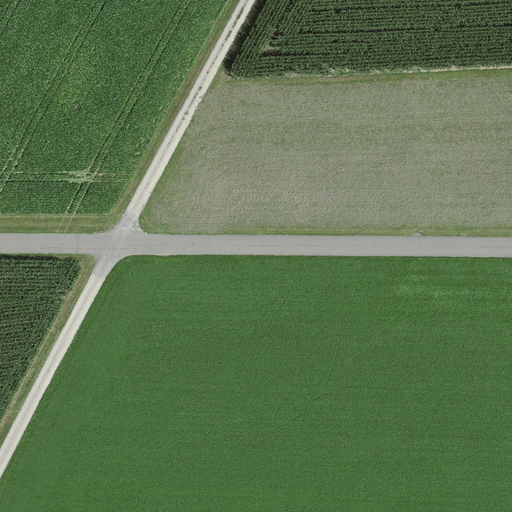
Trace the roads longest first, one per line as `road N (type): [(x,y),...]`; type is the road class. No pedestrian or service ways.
road 1 (track): [(0,474),(248,0)]
road 2 (unclassified): [(0,244),(511,247)]
